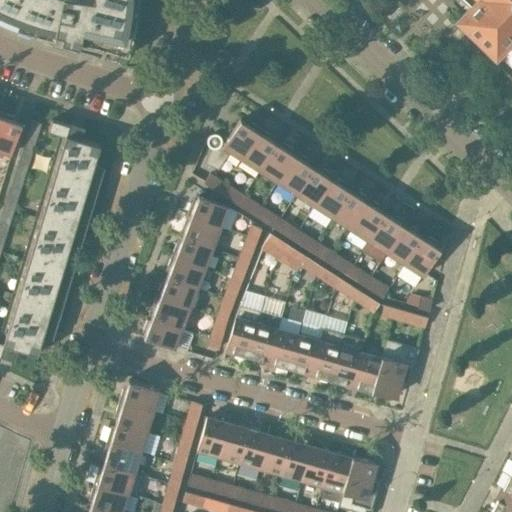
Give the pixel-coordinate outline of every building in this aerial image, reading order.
[(0,0),(0,21),(5,24),(17,29),(17,31),(31,36),(32,34),(46,38),(55,40),(55,38),(79,46),(81,40),(129,54),(129,53),(131,53),(135,38),(133,37),(134,30),(135,23),(137,15),(139,16),(141,0),(138,0),(92,0),(92,8),(74,6),(74,0),(0,0)] [(511,0),(476,0),(459,18),(497,54),(511,38),(511,0)] [(0,117),(0,148),(11,153),(22,122),(13,119),(14,115),(2,111),(0,117)] [(51,334),(64,292),(56,290),(62,270),(70,272),(77,251),(69,248),(75,227),(83,231),(89,209),(81,206),(87,186),(95,189),(102,167),(94,165),(100,144),(67,134),(70,124),(52,118),(48,129),(66,135),(4,342),(0,341),(0,354),(0,355),(4,343),(37,353),(44,332),(51,334)] [(210,146),(211,147),(203,164),(204,164),(205,163),(218,167),(229,150),(241,157),(261,127),(250,120),(248,123),(240,118),(226,140),(222,140),(222,138),(221,137),(220,135),(219,135),(218,134),(217,133),(215,133),(213,133),(212,133),(210,134),(209,134),(209,135),(208,136),(207,138),(207,139),(207,141),(207,142),(208,143),(209,145),(210,146)] [(28,131),(38,134),(42,122),(31,119),(28,131)] [(241,157),(259,169),(277,142),(269,137),(271,134),(261,127),(241,157)] [(38,134),(28,131),(24,142),(34,145),(38,134)] [(21,153),(30,157),(34,145),(24,142),(21,153)] [(285,147),(277,142),(259,169),(277,181),(297,150),(286,144),(285,147)] [(277,181),(296,192),(313,165),(306,160),(307,157),(297,150),(277,181)] [(18,161),(15,173),(25,176),(28,164),(18,161)] [(296,192),(314,204),(333,174),(323,167),(321,170),(313,165),(296,192)] [(217,189),(222,180),(210,172),(204,180),(217,189)] [(25,176),(15,173),(11,184),(21,187),(25,176)] [(314,204),(332,216),(350,188),(342,184),(344,181),(333,174),(314,204)] [(217,189),(229,197),(235,188),(222,180),(217,189)] [(357,193),(350,188),(332,216),(350,228),(370,197),(359,191),(357,193)] [(15,206),(19,195),(8,192),(5,203),(15,206)] [(220,226),(228,205),(198,194),(195,203),(191,202),(187,213),(220,226)] [(350,228),(368,239),(386,212),(378,207),(380,204),(370,197),(350,228)] [(255,214),(261,205),(251,198),(245,207),(255,214)] [(15,206),(5,203),(1,215),(11,218),(15,206)] [(255,214),(266,220),(271,211),(261,205),(255,214)] [(394,217),(386,212),(368,239),(386,251),(406,221),(396,214),(394,217)] [(220,226),(187,213),(182,225),(186,226),(183,235),(213,246),(220,226)] [(11,218),(1,215),(0,218),(0,226),(8,229),(11,218)] [(279,216),(274,225),(284,232),(289,223),(279,216)] [(386,251),(405,263),(422,235),(415,230),(416,227),(406,221),(386,251)] [(255,240),(260,227),(250,223),(246,236),(255,240)] [(264,241),(282,252),(288,244),(269,232),(264,241)] [(310,249),(316,240),(305,233),(300,242),(310,249)] [(426,237),(422,235),(405,263),(423,275),(441,247),(437,245),(439,242),(427,234),(426,237)] [(213,246),(183,235),(180,243),(176,242),(171,254),(205,266),(213,246)] [(310,249),(320,255),(326,246),(316,240),(310,249)] [(242,245),(238,256),(247,260),(252,249),(242,245)] [(290,258),(301,265),(307,256),(295,249),(290,258)] [(205,266),(171,254),(167,265),(171,267),(168,275),(197,287),(205,266)] [(247,260),(238,256),(234,268),(243,271),(247,260)] [(307,256),(301,265),(310,271),(316,262),(307,256)] [(346,272),(352,263),(342,257),(336,266),(346,272)] [(346,272),(356,279),(362,270),(352,263),(346,272)] [(326,281),(337,288),(343,280),(332,272),(326,281)] [(197,287),(168,275),(164,284),(160,282),(156,294),(189,307),(197,287)] [(343,280),(337,288),(346,294),(352,285),(343,280)] [(378,280),(372,289),(382,295),(388,287),(378,280)] [(227,285),(223,297),(232,300),(237,289),(227,285)] [(189,307),(156,294),(151,306),(155,307),(152,316),(182,327),(189,307)] [(362,304),(372,311),(378,302),(368,295),(362,304)] [(420,295),(418,305),(430,308),(432,299),(420,295)] [(232,300),(223,297),(218,308),(228,312),(232,300)] [(225,350),(247,356),(257,321),(260,310),(240,304),(235,315),(225,350)] [(393,317),(395,307),(384,304),(381,314),(393,317)] [(404,320),(407,310),(395,307),(393,317),(404,320)] [(268,362),(278,327),(281,315),(260,310),(257,321),(247,356),(268,362)] [(217,311),(211,335),(221,338),(227,314),(217,311)] [(413,323),(425,326),(427,316),(416,313),(413,323)] [(281,315),(278,327),(268,362),(287,367),(297,332),(300,321),(281,315)] [(146,332),(143,336),(174,348),(182,327),(152,316),(151,319),(147,318),(142,330),(146,332)] [(321,327),(318,338),(308,373),(329,379),(342,333),(321,327)] [(297,332),(287,367),(308,373),(318,338),(297,332)] [(342,333),(329,379),(350,385),(360,350),(363,339),(342,333)] [(221,338),(211,335),(208,345),(218,347),(221,338)] [(410,364),(414,365),(419,347),(386,338),(381,356),(379,364),(408,372),(410,364)] [(360,350),(350,385),(372,391),(373,389),(379,364),(381,356),(360,350)] [(379,364),(373,389),(394,395),(399,380),(405,382),(408,372),(379,364)] [(153,409),(159,391),(160,388),(128,379),(126,388),(122,387),(119,399),(153,409)] [(153,409),(119,399),(115,411),(118,412),(116,421),(147,430),(153,409)] [(201,403),(191,400),(186,418),(196,421),(201,403)] [(227,421),(206,415),(196,450),(218,456),(227,421)] [(147,430),(116,421),(113,429),(110,428),(106,440),(140,451),(147,430)] [(227,421),(218,456),(239,462),(248,427),(227,421)] [(184,425),(181,437),(191,440),(194,428),(184,425)] [(248,427),(239,462),(259,468),(269,433),(248,427)] [(269,433),(259,468),(280,474),(290,439),(269,433)] [(191,440),(181,437),(178,449),(188,451),(191,440)] [(290,439),(280,474),(301,479),(311,445),(290,439)] [(140,451),(106,440),(102,452),(106,453),(103,462),(134,472),(140,451)] [(311,445),(301,479),(322,485),(332,451),(311,445)] [(352,456),(332,451),(322,485),(319,495),(339,501),(342,491),(352,456)] [(338,506),(361,511),(371,511),(376,497),(372,496),(377,478),(370,476),(375,461),(352,455),(352,456),(342,491),(339,501),(338,506)] [(134,472),(103,462),(100,471),(97,470),(93,482),(128,492),(134,472)] [(179,481),(183,470),(173,467),(169,478),(179,481)] [(202,475),(190,472),(187,482),(199,486),(202,475)] [(511,475),(510,474),(500,494),(511,499),(511,475)] [(179,481),(169,478),(166,490),(176,493),(179,481)] [(218,491),(229,494),(232,484),(221,481),(218,491)] [(90,503),(118,511),(121,511),(128,492),(93,482),(90,494),(93,495),(90,503)] [(232,484),(229,494),(241,497),(244,487),(232,484)] [(194,504),(197,493),(185,490),(182,500),(194,504)] [(260,503),(271,506),(274,496),(262,492),(260,503)] [(511,511),(511,499),(500,494),(490,511),(511,511)] [(274,496),(271,506),(283,509),(286,499),(274,496)] [(224,511),(227,502),(216,499),(213,509),(224,511)] [(237,511),(239,505),(227,502),(224,511),(237,511)] [(118,511),(90,503),(87,511),(84,511),(118,511)]
